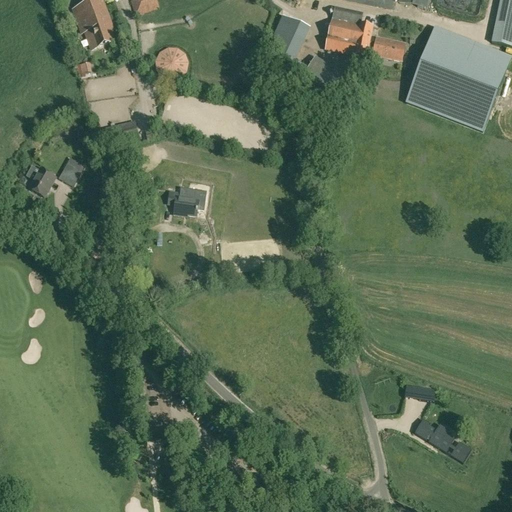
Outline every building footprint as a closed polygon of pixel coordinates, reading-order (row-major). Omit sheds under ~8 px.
[(340,0),(391,11),(393,0),(340,0)] [(400,0),(399,4),(427,10),(429,0),(400,0)] [(511,48),(511,0),(501,0),(492,44),(511,48)] [(117,42),(102,1),(74,12),(82,35),(85,34),(92,51),(117,42)] [(363,13),(335,7),(325,52),(366,60),(368,50),(374,52),(373,57),(402,63),(405,46),(376,40),(375,44),(369,43),(372,28),(361,26),(363,13)] [(435,30),(406,105),(483,134),(511,60),(435,30)] [(343,77),(315,62),(296,96),(317,106),(325,111),(332,98),(343,77)] [(79,67),(82,80),(92,77),(89,65),(79,67)] [(312,106),(305,120),(316,125),(323,112),(312,106)] [(135,124),(86,136),(91,155),(139,143),(135,124)] [(289,133),(285,142),(310,156),(315,147),(289,133)] [(103,179),(109,197),(120,193),(120,191),(118,187),(119,187),(119,186),(118,181),(117,177),(118,177),(117,173),(116,168),(118,168),(123,166),(120,156),(99,163),(103,179)] [(70,173),(64,170),(58,181),(64,184),(70,173)] [(41,171),(29,191),(44,199),(56,179),(41,171)] [(175,207),(174,217),(183,218),(183,216),(197,219),(199,203),(191,201),(191,197),(170,194),(168,206),(175,207)] [(421,390),(419,402),(430,404),(434,404),(436,393),(422,391),(421,390)] [(418,430),(414,436),(426,443),(427,442),(429,443),(428,444),(438,451),(446,455),(449,450),(454,453),(453,455),(464,462),(462,465),(462,464),(461,465),(463,466),(471,452),(471,451),(469,453),(464,450),(466,448),(459,444),(455,450),(451,447),(455,441),(446,436),(449,432),(440,427),(437,432),(429,427),(430,426),(423,422),(418,430)]
